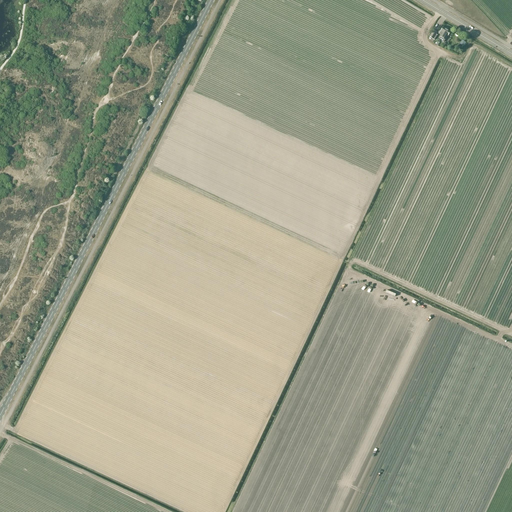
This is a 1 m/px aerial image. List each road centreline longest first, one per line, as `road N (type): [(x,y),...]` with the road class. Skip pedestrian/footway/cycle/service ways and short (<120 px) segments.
road 1 (track): [(439,11),(424,35),(438,56),(223,511)]
road 2 (secondary): [(0,417),(211,0)]
road 3 (track): [(186,511),(0,424)]
road 4 (track): [(165,511),(0,431)]
